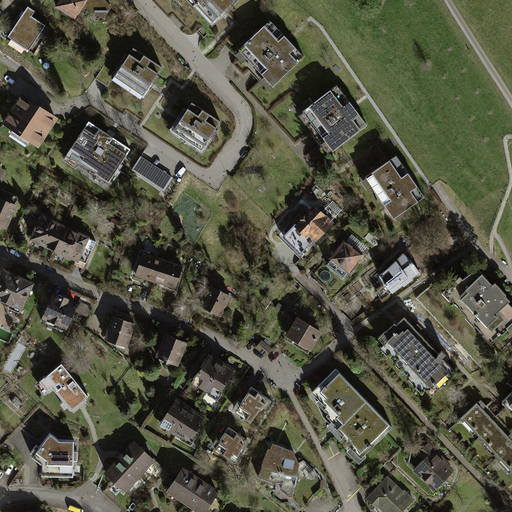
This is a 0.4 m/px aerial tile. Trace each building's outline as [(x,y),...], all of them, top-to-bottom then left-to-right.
[(74,18),(83,5),(86,0),(59,0),(55,5),(74,18)] [(86,0),(83,5),(103,18),(110,7),(103,0),(86,0)] [(192,0),(203,12),(208,13),(214,19),(224,10),(226,13),(233,7),(231,4),(235,0),(192,0)] [(35,11),(28,6),(9,35),(29,49),(46,24),(32,15),(35,11)] [(270,20),(238,49),(272,86),(304,57),(270,20)] [(32,53),(37,55),(51,28),(47,26),(32,53)] [(123,63),(116,73),(125,78),(123,81),(143,95),(151,82),(153,84),(158,75),(156,74),(162,66),(134,47),(128,55),(125,53),(120,61),(123,63)] [(336,85),(302,111),(333,150),(366,124),(336,85)] [(55,119),(23,96),(5,121),(37,143),(55,119)] [(181,117),(175,127),(183,133),(181,136),(201,149),(209,137),(212,138),(217,130),(215,128),(220,120),(192,101),(187,110),(183,107),(178,115),(181,117)] [(108,181),(129,149),(88,122),(67,153),(80,162),(77,166),(94,176),(95,172),(108,181)] [(397,155),(366,175),(393,217),(424,198),(397,155)] [(140,157),(131,169),(163,191),(172,177),(140,157)] [(0,193),(0,226),(1,227),(5,226),(18,197),(5,190),(3,194),(0,193)] [(314,206),(296,225),(313,241),(331,222),(314,206)] [(43,242),(55,248),(64,227),(41,216),(31,237),(35,239),(35,242),(40,244),(43,242)] [(95,241),(64,227),(55,248),(66,253),(67,256),(72,258),(75,257),(85,262),(95,241)] [(331,258),(327,264),(342,276),(347,271),(361,254),(344,240),(330,257),(331,258)] [(135,274),(155,280),(162,259),(142,253),(135,274)] [(377,275),(383,283),(374,291),(380,299),(418,272),(412,263),(403,253),(393,262),(377,275)] [(181,266),(162,259),(155,280),(174,287),(181,266)] [(491,284),(477,268),(447,290),(457,300),(454,302),(460,309),(463,307),(477,322),(475,324),(481,331),(484,329),(493,339),(500,332),(502,334),(509,328),(507,326),(511,321),(511,306),(507,301),(509,299),(505,295),(506,294),(494,281),(491,284)] [(2,270),(0,274),(0,297),(10,302),(8,307),(18,311),(31,283),(2,270)] [(211,286),(202,305),(220,314),(229,295),(211,286)] [(53,295),(41,320),(65,331),(76,305),(67,301),(68,298),(59,294),(57,297),(53,295)] [(91,305),(82,300),(78,307),(88,312),(91,305)] [(402,315),(378,337),(390,350),(386,353),(394,361),(397,358),(403,364),(399,367),(408,376),(411,373),(431,395),(442,385),(443,386),(448,381),(447,380),(455,373),(441,357),(445,354),(441,350),(438,353),(402,315)] [(106,336),(106,338),(108,338),(108,341),(113,343),(116,341),(126,344),(133,322),(113,316),(110,325),(107,325),(104,335),(106,336)] [(319,331),(298,318),(287,334),(294,338),(292,341),(307,351),(319,331)] [(165,335),(162,341),(158,354),(157,356),(158,356),(159,359),(164,360),(166,359),(177,363),(185,342),(165,335)] [(150,351),(158,354),(162,341),(155,338),(150,351)] [(261,340),(256,346),(265,354),(270,348),(261,340)] [(232,369),(209,354),(200,367),(202,367),(198,373),(196,371),(192,379),(216,394),(232,369)] [(61,363),(39,380),(48,391),(53,387),(70,409),(79,402),(87,395),(61,363)] [(343,436),(349,443),(351,445),(350,446),(360,457),(391,427),(335,369),(311,391),(319,399),(321,397),(322,399),(320,401),(325,406),(323,407),(328,412),(326,414),(336,424),(334,426),(339,431),(337,433),(341,437),(343,436)] [(271,400),(250,386),(241,402),(237,400),(232,408),(250,420),(262,406),(265,408),(271,400)] [(511,390),(502,400),(511,411),(511,390)] [(15,395),(11,400),(18,406),(22,402),(15,395)] [(174,399),(162,420),(161,419),(158,424),(160,425),(161,423),(189,438),(202,416),(174,399)] [(511,441),(476,403),(462,416),(473,427),(471,429),(486,445),(488,443),(509,466),(507,467),(511,472),(511,441)] [(216,438),(212,445),(227,456),(227,460),(233,464),(241,447),(245,447),(248,440),(228,427),(219,440),(216,438)] [(73,439),(59,439),(49,432),(39,446),(36,443),(30,451),(33,453),(31,455),(41,463),(41,470),(73,470),(73,459),(77,459),(77,450),(73,450),(73,439)] [(119,458),(106,472),(124,489),(153,459),(134,442),(119,458)] [(369,466),(360,457),(350,446),(351,445),(349,443),(342,449),(352,458),(349,461),(361,474),(369,466)] [(418,453),(424,458),(433,448),(428,443),(418,453)] [(270,449),(268,448),(258,476),(275,482),(276,481),(281,482),(280,490),(289,496),(292,496),(295,480),(296,472),(298,464),(297,462),(292,450),(272,444),(270,449)] [(440,455),(433,448),(424,458),(414,468),(435,488),(452,470),(438,457),(440,455)] [(303,459),(297,462),(298,464),(296,472),(305,479),(308,477),(313,482),(320,475),(303,459)] [(216,492),(182,468),(169,488),(203,511),(216,492)] [(387,478),(368,498),(376,506),(379,502),(385,508),(384,509),(386,511),(398,511),(410,500),(387,478)] [(314,495),(295,480),(292,496),(292,498),(304,508),(314,495)]
